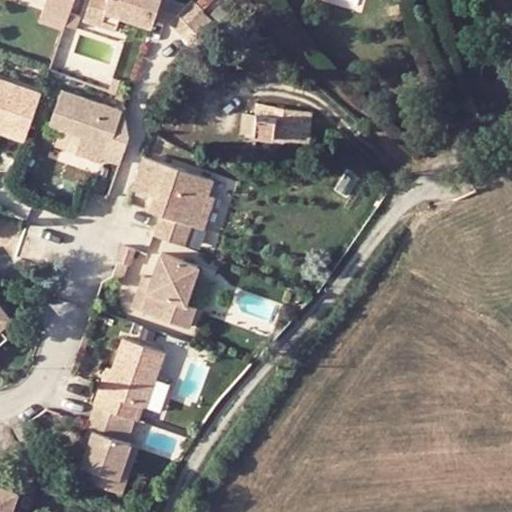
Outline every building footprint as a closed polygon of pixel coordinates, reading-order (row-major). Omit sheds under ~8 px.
[(45,0),(42,12),(66,21),(73,0),(45,0)] [(90,0),(85,19),(117,30),(122,15),(153,25),(155,18),(161,0),(90,0)] [(168,0),(161,0),(155,18),(170,22),(186,5),(168,0)] [(186,5),(170,22),(182,33),(202,12),(192,0),(186,5)] [(38,24),(62,32),(66,21),(42,12),(38,24)] [(0,129),(26,140),(43,90),(0,74),(0,129)] [(51,124),(82,136),(107,145),(105,156),(119,161),(127,137),(124,113),(64,90),(51,124)] [(253,134),(272,136),(277,106),(257,105),(253,134)] [(308,108),(277,106),(272,136),(306,138),(308,108)] [(429,135),(419,124),(400,137),(410,149),(429,135)] [(107,145),(82,136),(76,152),(103,162),(105,156),(107,145)] [(159,214),(153,231),(187,244),(192,229),(203,233),(214,201),(207,198),(214,179),(145,154),(133,188),(153,196),(149,209),(159,214)] [(202,263),(164,249),(154,275),(141,312),(187,330),(195,309),(187,305),(202,263)] [(144,271),(130,308),(141,312),(154,275),(144,271)] [(121,373),(108,408),(135,418),(137,414),(142,416),(145,407),(152,409),(170,356),(133,341),(121,373)] [(112,369),(98,405),(108,408),(121,373),(112,369)] [(125,443),(135,418),(108,408),(98,405),(88,431),(95,435),(90,448),(83,465),(97,471),(92,482),(118,490),(134,446),(125,443)] [(88,431),(82,445),(90,448),(95,435),(88,431)] [(134,446),(118,490),(126,493),(142,449),(134,446)] [(0,511),(16,511),(26,487),(0,477),(0,511)]
